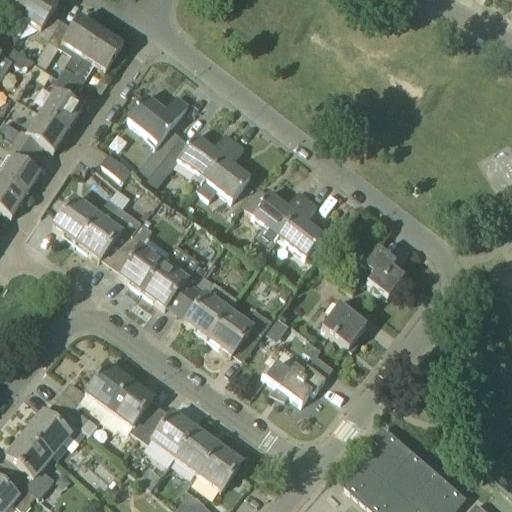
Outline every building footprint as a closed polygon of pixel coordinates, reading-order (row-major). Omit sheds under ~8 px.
[(0,0),(0,11),(18,23),(18,22),(32,0),(0,0)] [(42,0),(32,0),(18,22),(28,28),(40,36),(38,39),(48,45),(60,26),(51,20),(57,9),(42,0)] [(100,37),(78,23),(71,33),(60,26),(48,45),(47,48),(71,63),(63,75),(72,81),(100,37)] [(0,49),(10,56),(17,45),(8,39),(0,33),(0,49)] [(104,79),(122,51),(100,37),(72,81),(63,75),(56,86),(77,99),(84,88),(83,88),(93,72),(104,79)] [(0,64),(3,67),(4,66),(12,71),(13,70),(27,79),(33,70),(10,56),(0,49),(0,64)] [(67,138),(81,116),(70,109),(77,99),(56,86),(49,96),(53,98),(39,120),(67,138)] [(157,150),(187,111),(176,102),(164,118),(144,103),(126,126),(157,150)] [(52,160),(67,138),(39,120),(25,141),(22,139),(15,150),(35,163),(42,153),(52,160)] [(177,165),(194,179),(203,185),(233,147),(224,140),(213,156),(194,141),(188,149),(178,141),(163,161),(159,167),(170,175),(177,165)] [(231,207),(249,184),(230,170),(243,154),(233,147),(203,185),(201,189),(196,196),(208,205),(215,195),(231,207)] [(0,186),(25,202),(39,180),(28,174),(35,163),(15,150),(7,161),(11,163),(0,180),(0,186)] [(149,179),(159,167),(163,161),(153,154),(133,181),(143,188),(144,186),(149,179)] [(122,187),(130,178),(107,160),(99,169),(122,187)] [(160,188),(149,179),(144,186),(155,194),(160,188)] [(0,217),(10,224),(25,202),(0,186),(0,217)] [(277,242),(306,204),(298,198),(286,213),(268,199),(251,221),(268,235),(263,241),(272,248),(277,242)] [(75,250),(96,222),(73,204),(51,233),(75,250)] [(306,264),(322,241),(304,228),(316,212),(306,204),(277,242),(287,250),(306,264)] [(113,267),(140,231),(108,207),(96,222),(75,250),(98,267),(100,265),(103,260),(113,267)] [(141,298),(162,269),(139,253),(150,238),(140,231),(113,267),(122,274),(118,279),(117,280),(141,298)] [(386,305),(403,284),(391,275),(394,270),(376,257),(353,286),(359,290),(362,287),(386,305)] [(192,277),(169,260),(162,269),(141,298),(164,315),(165,313),(169,308),(178,315),(203,282),(205,278),(196,271),(192,277)] [(207,346),(228,318),(227,317),(235,307),(203,282),(178,315),(188,322),(184,327),(183,328),(207,346)] [(347,356),(354,347),(364,333),(337,313),(320,336),(347,356)] [(269,329),(254,317),(244,330),(228,318),(207,346),(229,363),(231,360),(235,356),(244,363),(265,335),(269,329)] [(287,379),(276,370),(265,384),(277,393),(276,393),(276,394),(273,398),(284,406),(287,401),(300,412),(310,399),(313,401),(324,386),(307,373),(302,379),(293,372),(287,379)] [(107,418),(129,388),(105,371),(84,400),(85,401),(84,401),(107,418)] [(56,415),(79,434),(87,425),(74,414),(84,401),(85,401),(84,400),(69,388),(58,402),(63,405),(56,415)] [(138,445),(157,419),(147,412),(152,405),(129,388),(107,418),(130,435),(129,438),(138,445)] [(69,442),(72,444),(79,434),(56,415),(48,424),(44,420),(42,418),(23,441),(49,463),(61,449),(62,450),(69,442)] [(194,436),(170,419),(165,426),(157,419),(138,445),(148,452),(150,449),(173,465),(194,436)] [(87,425),(79,434),(85,439),(89,442),(97,433),(87,425)] [(195,481),(216,452),(194,436),(173,465),(195,481)] [(344,493),(366,511),(461,511),(467,506),(391,439),(389,441),(383,436),(375,445),(381,450),(344,493)] [(51,487),(38,476),(49,463),(23,441),(5,463),(6,464),(11,468),(3,477),(34,502),(37,504),(51,487)] [(220,498),(240,469),(216,452),(195,481),(220,498)] [(34,502),(3,477),(0,481),(0,511),(8,511),(10,510),(12,511),(27,511),(29,511),(27,510),(34,502)] [(204,511),(189,498),(181,507),(185,511),(204,511)]
